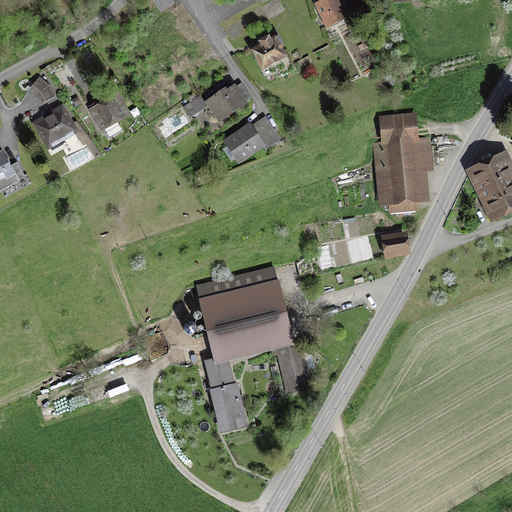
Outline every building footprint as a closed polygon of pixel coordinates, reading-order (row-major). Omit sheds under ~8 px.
[(171,0),(151,0),(159,11),(172,2),(171,0)] [(349,8),(341,12),(334,0),(315,0),(327,25),(343,17),(349,29),(357,25),(349,8)] [(357,21),(362,19),(356,6),(351,9),(357,21)] [(253,51),(263,68),(284,56),(279,47),(283,45),(276,33),(259,42),(262,46),(253,51)] [(31,88),(37,93),(43,103),(55,96),(49,85),(39,78),(31,88)] [(232,89),(231,86),(208,102),(220,119),(251,97),(241,84),(234,88),(232,89)] [(194,93),(188,98),(191,103),(185,108),(190,115),(206,104),(200,97),(198,99),(194,93)] [(127,113),(117,96),(104,104),(102,101),(90,107),(102,128),(127,113)] [(36,124),(52,152),(66,143),(63,138),(75,131),(62,108),(36,124)] [(415,199),(422,198),(414,116),(382,119),(387,178),(378,178),(380,200),(390,200),(391,211),(416,209),(415,199)] [(250,126),(227,141),(239,160),(264,143),(267,147),(279,139),(268,123),(254,132),(250,126)] [(3,154),(0,155),(0,189),(24,176),(17,163),(10,167),(3,154)] [(511,175),(504,158),(473,172),(494,217),(511,207),(511,175)] [(404,236),(386,239),(388,254),(407,251),(404,236)] [(300,277),(314,273),(310,259),(296,262),(300,277)] [(215,366),(231,362),(292,347),(274,271),(196,289),(215,366)] [(183,330),(185,331),(187,332),(190,332),(193,331),(194,329),(195,326),(195,324),(193,322),(192,320),(189,320),(187,320),(185,321),(183,323),(182,325),(182,327),(183,330)] [(303,349),(278,356),(288,399),(314,393),(303,349)] [(231,362),(215,366),(205,368),(222,435),(248,428),(231,362)]
